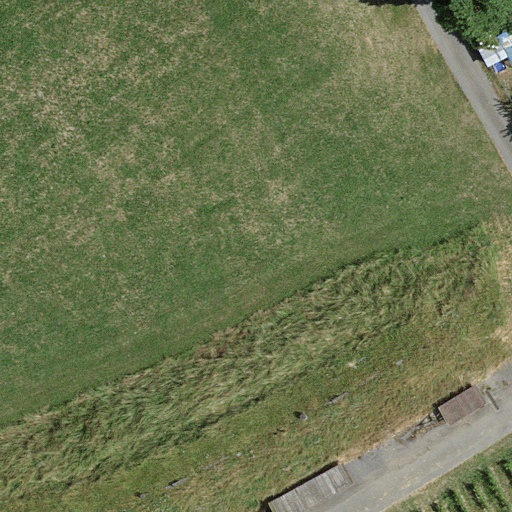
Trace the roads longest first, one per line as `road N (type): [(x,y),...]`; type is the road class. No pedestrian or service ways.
road 1 (track): [(511,403),(341,511)]
road 2 (track): [(511,158),(423,0)]
